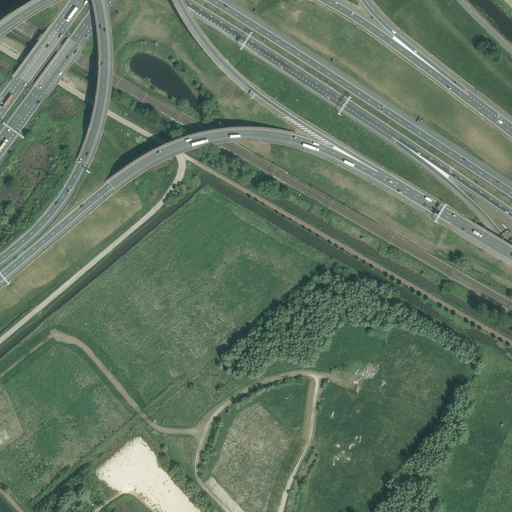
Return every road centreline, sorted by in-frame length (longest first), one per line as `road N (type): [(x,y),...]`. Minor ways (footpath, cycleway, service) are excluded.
road 1 (unclassified): [(0,48),(156,138),(182,166),(155,208),(0,341)]
road 2 (motorway): [(0,277),(122,175),(180,143),(227,133),(280,135),(377,171)]
road 3 (motorway): [(511,193),(211,0)]
road 4 (motorway): [(0,259),(47,216),(86,152),(103,76),(97,0)]
road 5 (motorway): [(178,0),(237,77),(377,171)]
road 6 (motorway): [(183,0),(393,133)]
road 7 (track): [(318,372),(280,374),(235,396),(201,433),(196,475),(228,511)]
road 8 (motorway): [(0,145),(106,0)]
road 9 (motorway): [(466,98),(324,0)]
road 10 (motorway): [(393,133),(511,247)]
road 11 (motorway): [(377,171),(511,251)]
road 12 (track): [(281,511),(308,444),(318,372)]
road 13 (motorway): [(466,98),(362,0)]
road 14 (motorway): [(393,133),(511,213)]
road 15 (motorway): [(79,0),(0,107)]
